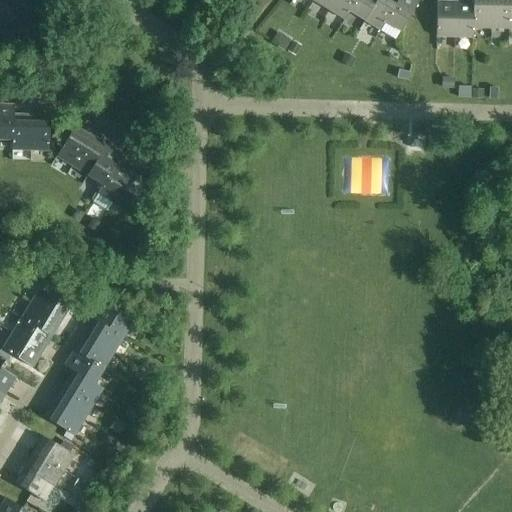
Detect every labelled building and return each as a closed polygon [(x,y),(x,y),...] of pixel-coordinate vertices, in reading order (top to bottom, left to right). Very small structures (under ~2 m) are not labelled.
[(328,10),(334,0),(312,0),(313,0),(328,10)] [(355,0),(334,0),(328,10),(344,19),(349,11),(355,0)] [(364,20),(376,0),(355,0),(349,11),(364,20)] [(397,0),(376,0),(364,20),(380,30),(385,22),(384,21),(397,0)] [(397,0),(384,21),(385,22),(401,31),(419,1),(416,0),(397,0)] [(489,29),(490,0),(471,0),(471,2),(472,2),(471,29),(472,29),(489,29)] [(508,29),(508,0),(490,0),(489,29),(508,29)] [(453,37),(454,1),(435,1),(434,37),(453,37)] [(472,2),(471,2),(454,1),(453,37),(472,37),(472,29),(471,29),(472,2)] [(291,40),(278,32),(272,43),(284,51),(291,40)] [(12,114),(13,104),(0,104),(0,139),(10,140),(11,140),(12,114)] [(30,114),(12,114),(11,140),(10,140),(10,150),(30,151),(30,114)] [(30,114),(30,151),(48,151),(49,115),(30,114)] [(71,167),(90,137),(74,127),(55,158),(71,167)] [(86,177),(105,146),(90,137),(71,167),(86,177)] [(115,164),(116,165),(121,156),(105,146),(86,177),(101,186),(102,186),(115,164)] [(131,173),(116,165),(115,164),(102,186),(101,186),(96,194),(112,204),(131,173)] [(131,173),(112,204),(128,214),(146,183),(131,173)] [(30,303),(60,322),(70,306),(40,287),(30,303)] [(51,337),(60,322),(30,303),(21,318),(51,337)] [(92,319),(122,338),(132,323),(102,304),(92,319)] [(41,352),(51,337),(21,318),(11,334),(41,352)] [(113,353),(122,338),(92,319),(83,335),(113,353)] [(32,368),(41,352),(11,334),(2,350),(32,368)] [(103,369),(113,353),(83,335),(73,350),(103,369)] [(94,383),(103,369),(73,350),(64,366),(72,371),(94,384),(94,383)] [(0,390),(5,393),(14,378),(0,368),(0,390)] [(103,389),(94,383),(94,384),(72,371),(62,386),(93,405),(103,389)] [(84,421),(93,405),(62,386),(53,402),(84,421)] [(74,437),(84,421),(53,402),(43,417),(74,437)] [(33,452),(63,471),(73,456),(42,437),(33,452)] [(54,487),(63,471),(33,452),(23,468),(54,487)] [(44,502),(54,487),(23,468),(14,484),(44,502)] [(0,505),(0,511),(26,511),(4,498),(0,505)]
